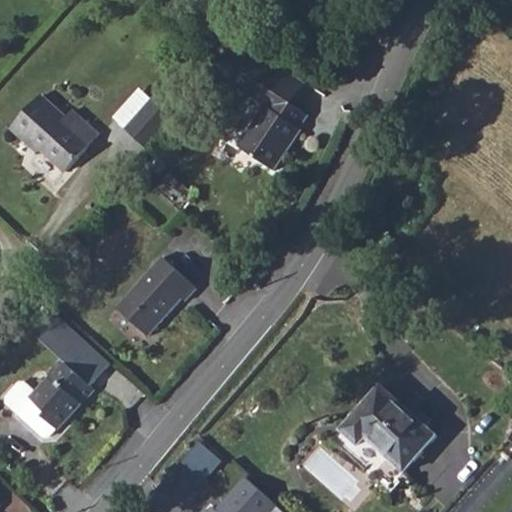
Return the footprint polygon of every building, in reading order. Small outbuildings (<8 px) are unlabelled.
[(265,104),(235,144),(273,172),(303,131),(299,128),(310,113),(293,102),(306,84),(246,40),(222,73),(265,104)] [(178,114),(156,95),(129,128),(151,146),(171,123),(178,114)] [(67,117),(45,96),(15,128),(38,150),(43,144),(69,168),(100,134),(73,110),(67,117)] [(202,293),(165,261),(122,310),(153,337),(185,301),(191,306),(202,293)] [(35,334),(63,360),(52,370),(55,374),(37,394),(26,384),(19,385),(7,398),(7,405),(18,415),(48,442),(96,390),(92,388),(112,365),(53,311),(35,334)] [(437,442),(380,392),(338,440),(355,455),(362,447),(402,482),(437,442)] [(279,511),(250,486),(227,511),(279,511)]
